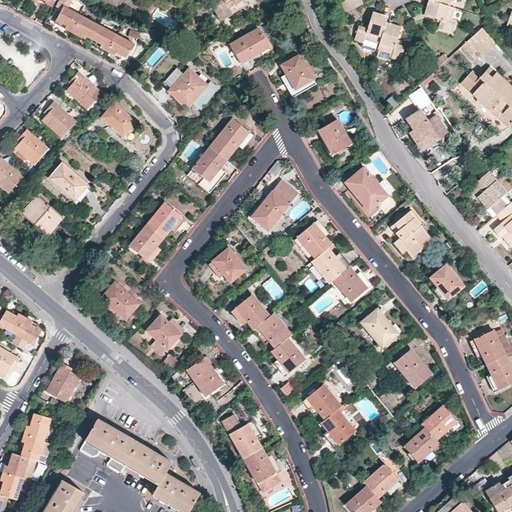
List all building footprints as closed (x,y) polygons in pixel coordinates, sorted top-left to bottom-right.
[(220,21),(249,5),(246,0),(204,0),(193,6),(198,16),(213,8),(220,21)] [(348,0),(349,3),(345,5),(349,13),(362,6),(358,0),(348,0)] [(448,8),(428,1),(426,6),(423,16),(440,21),(437,30),(452,34),(454,26),(449,24),(450,20),(454,10),(448,8)] [(73,32),(82,15),(63,5),(56,19),(63,23),(66,25),(65,28),(73,32)] [(99,25),(82,15),(73,32),(80,36),(81,33),(84,34),(91,38),(99,25)] [(381,46),(387,25),(389,20),(383,18),(374,15),(368,31),(360,29),(356,44),(364,46),(366,41),(371,43),(381,46)] [(107,51),(116,34),(99,25),(91,38),(99,42),(102,44),(101,47),(107,51)] [(395,57),(394,62),(402,64),(407,50),(398,47),(403,30),(402,29),(392,27),(387,25),(381,46),(379,52),(391,55),(395,57)] [(479,56),(494,42),(482,28),(481,29),(466,43),(470,47),(479,56)] [(252,58),(261,54),(260,51),(270,46),(268,42),(261,30),(232,45),(242,63),(252,58)] [(134,44),(116,34),(107,51),(115,55),(117,52),(120,54),(127,57),(134,44)] [(260,51),(261,54),(261,55),(274,48),(270,41),(268,42),(270,46),(260,51)] [(470,47),(466,43),(461,47),(465,52),(470,47)] [(474,61),(479,56),(470,47),(465,52),(474,61)] [(287,74),(296,90),(314,79),(300,54),(282,64),(287,74)] [(473,68),(461,81),(470,90),(469,91),(490,110),(508,127),(511,123),(511,90),(489,69),(482,76),(473,68)] [(189,108),(191,106),(208,87),(189,69),(168,93),(168,94),(175,100),(177,97),(189,108)] [(102,93),(80,74),(74,80),(77,83),(74,86),(70,91),(89,107),(102,93)] [(291,92),(296,90),(287,74),(282,76),(289,89),(291,92)] [(246,91),(250,89),(245,81),(237,87),(241,94),(246,91)] [(177,102),(187,111),(189,108),(177,97),(175,100),(177,102)] [(76,120),(54,100),(48,107),(51,110),(49,113),(44,118),(63,135),(76,120)] [(136,122),(114,102),(101,117),(123,137),(133,126),(136,122)] [(434,130),(442,124),(432,110),(424,116),(417,107),(404,117),(413,128),(409,131),(417,143),(434,130)] [(210,146),(227,160),(237,147),(249,132),(233,118),(210,146)] [(352,144),(338,119),(319,130),(328,146),(331,145),(336,154),(344,149),(352,144)] [(439,136),(447,130),(442,124),(434,130),(439,136)] [(49,149),(27,130),(21,136),(23,138),(20,141),(16,147),(36,164),(49,149)] [(421,149),(439,136),(434,130),(417,143),(421,149)] [(249,132),(237,147),(241,150),(248,141),(253,135),(249,132)] [(205,143),(194,134),(191,138),(202,147),(205,143)] [(222,167),(227,160),(210,146),(193,167),(211,181),(222,167)] [(21,177),(0,158),(0,184),(8,192),(21,177)] [(89,185),(63,162),(50,178),(76,201),(83,192),(89,185)] [(389,195),(364,166),(345,183),(351,190),(369,211),(377,205),(389,195)] [(225,170),(222,167),(211,181),(214,184),(219,178),(225,170)] [(499,218),(509,208),(503,200),(508,196),(490,175),(473,189),(479,195),(477,197),(481,203),(490,212),(492,210),(499,218)] [(269,231),(298,193),(282,180),(272,193),(252,217),(269,231)] [(479,195),(473,189),(471,191),(477,197),(479,195)] [(369,211),(351,190),(347,194),(351,199),(368,221),(381,210),(377,205),(369,211)] [(64,216),(39,194),(22,214),(48,236),(57,225),(64,216)] [(165,202),(148,224),(164,237),(170,230),(182,216),(165,202)] [(511,205),(509,208),(499,218),(505,225),(495,233),(501,239),(503,241),(505,239),(507,237),(511,242),(511,205)] [(398,238),(407,249),(414,256),(433,240),(409,211),(390,228),(398,238)] [(182,216),(170,230),(174,234),(181,224),(185,219),(182,216)] [(317,222),(314,225),(326,239),(329,236),(323,229),(317,222)] [(164,237),(148,224),(130,246),(143,257),(146,260),(157,246),(164,237)] [(327,249),(331,245),(326,239),(314,225),(299,237),(316,258),(327,249)] [(400,254),(407,249),(398,238),(392,243),(396,249),(400,254)] [(161,249),(157,246),(146,260),(143,257),(141,260),(148,266),(153,259),(161,249)] [(212,261),(224,275),(230,283),(247,269),(229,247),(212,261)] [(312,261),(330,283),(335,279),(345,270),(340,263),(334,256),(327,249),(316,258),(312,261)] [(334,256),(340,263),(343,261),(340,258),(337,254),(334,256)] [(220,278),(224,275),(212,261),(208,265),(213,271),(220,278)] [(439,286),(449,299),(465,286),(447,264),(431,277),(439,286)] [(356,275),(349,267),(348,268),(345,270),(335,279),(352,300),(367,288),(362,282),(356,275)] [(359,272),(356,275),(362,282),(365,279),(362,276),(359,272)] [(126,319),(139,303),(126,292),(115,282),(103,296),(108,301),(107,302),(113,308),(126,319)] [(442,304),(449,299),(439,286),(432,292),(437,298),(442,304)] [(126,292),(139,303),(143,299),(139,296),(130,288),(126,292)] [(247,322),(253,329),(258,326),(270,316),(252,295),(236,308),(247,322)] [(122,324),(126,319),(113,308),(109,313),(122,324)] [(243,326),(247,322),(236,308),(231,312),(236,317),(243,326)] [(382,314),(378,309),(361,323),(382,348),(399,335),(382,314)] [(0,319),(0,325),(15,334),(24,318),(17,314),(15,316),(10,313),(5,310),(0,319)] [(258,326),(269,340),(275,347),(287,337),(291,334),(274,312),(270,316),(258,326)] [(182,334),(168,322),(161,315),(147,331),(155,338),(168,350),(182,334)] [(24,318),(15,334),(32,344),(36,337),(40,330),(34,327),(30,324),(31,322),(24,318)] [(172,318),(168,322),(182,334),(185,330),(181,327),(172,318)] [(253,329),(258,335),(265,343),(269,340),(258,326),(253,329)] [(511,350),(511,347),(502,327),(494,330),(506,354),(511,350)] [(486,363),(506,354),(494,330),(493,328),(474,337),(482,353),(486,363)] [(275,347),(271,350),(277,358),(289,372),(305,359),(287,337),(275,347)] [(482,353),(474,337),(469,339),(473,348),(476,356),(482,353)] [(168,350),(155,338),(150,343),(164,354),(168,350)] [(20,359),(0,347),(0,372),(6,376),(12,367),(13,364),(16,365),(20,359)] [(428,370),(411,349),(395,363),(415,388),(432,374),(428,370)] [(176,358),(168,351),(160,361),(168,368),(176,358)] [(511,383),(511,367),(506,354),(486,363),(491,374),(499,390),(511,383)] [(224,384),(213,369),(204,357),(187,370),(206,396),(219,387),(224,384)] [(284,376),(289,372),(277,358),(273,362),(280,371),(284,376)] [(65,403),(79,378),(68,371),(69,368),(66,366),(62,364),(55,376),(46,392),(65,403)] [(216,367),(213,369),(224,384),(219,387),(221,390),(229,384),(226,380),(216,367)] [(494,392),(499,390),(491,374),(486,376),(491,386),(494,392)] [(337,408),(341,405),(324,384),(302,402),(305,406),(308,409),(313,405),(319,411),(324,419),(337,408)] [(246,409),(242,403),(236,407),(241,413),(246,409)] [(443,404),(422,423),(426,428),(436,439),(451,426),(457,421),(443,404)] [(313,416),(319,411),(313,405),(308,409),(313,416)] [(324,419),(320,422),(328,431),(339,445),(356,431),(337,408),(324,419)] [(24,434),(44,440),(51,420),(34,415),(32,420),(31,426),(27,425),(24,434)] [(253,421),(249,423),(257,438),(262,436),(257,427),(253,421)] [(165,451),(112,423),(102,437),(100,445),(105,448),(115,453),(141,468),(173,488),(164,496),(188,511),(203,511),(213,497),(182,477),(187,465),(165,451)] [(243,458),(262,447),(257,438),(249,423),(230,433),(243,458)] [(426,455),(439,443),(436,439),(426,428),(404,447),(417,462),(426,455)] [(339,445),(328,431),(323,435),(331,445),(334,449),(339,445)] [(44,440),(24,434),(22,442),(26,443),(24,449),(22,455),(30,458),(37,459),(38,460),(44,462),(45,462),(47,455),(40,453),(44,440)] [(511,439),(498,451),(508,465),(511,463),(511,439)] [(51,442),(44,440),(40,453),(47,455),(51,442)] [(268,458),(262,447),(243,458),(257,483),(276,473),(268,458)] [(498,451),(488,460),(495,472),(508,465),(498,451)] [(4,472),(24,478),(30,458),(22,455),(14,453),(12,459),(10,465),(7,464),(4,472)] [(268,458),(276,473),(280,471),(277,465),(272,456),(268,458)] [(37,459),(30,458),(24,478),(30,480),(37,459)] [(385,463),(364,481),(368,485),(378,497),(393,484),(398,479),(385,463)] [(8,497),(17,499),(20,489),(24,478),(4,472),(1,481),(5,482),(3,489),(1,495),(8,497)] [(280,482),(276,473),(257,483),(261,492),(280,482)] [(511,504),(511,477),(500,483),(499,482),(493,485),(486,489),(494,501),(500,511),(511,504)] [(30,480),(24,478),(20,489),(27,491),(30,480)] [(72,511),(73,511),(84,493),(62,480),(43,511),(72,511)] [(368,511),(381,501),(378,497),(368,485),(346,504),(352,511),(368,511)] [(0,511),(3,511),(8,497),(1,495),(0,494),(0,511)] [(453,508),(448,511),(472,511),(462,500),(453,508)] [(299,509),(297,502),(289,504),(291,510),(299,509)]
